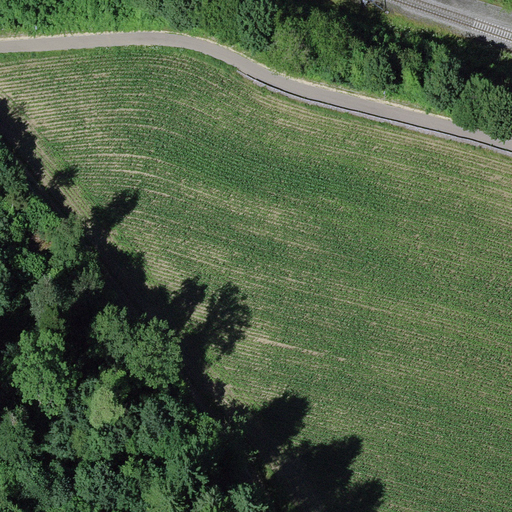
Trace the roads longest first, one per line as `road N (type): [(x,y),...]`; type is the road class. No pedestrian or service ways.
road 1 (track): [(0,147),(274,511)]
road 2 (track): [(271,504),(128,469),(0,473)]
